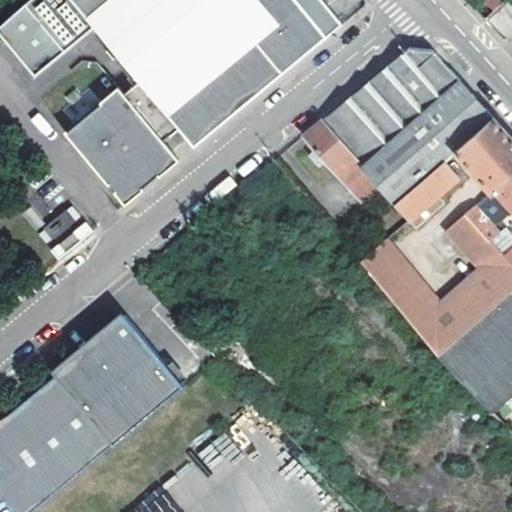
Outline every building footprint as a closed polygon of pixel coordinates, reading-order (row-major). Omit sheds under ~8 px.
[(30,0),(3,25),(0,27),(0,33),(37,76),(95,24),(144,79),(129,92),(122,85),(70,132),(131,201),(185,156),(170,138),(185,126),(200,144),(349,20),(332,0),(30,0)] [(506,39),(511,33),(511,0),(506,0),(504,2),(487,18),(506,39)] [(434,51),(409,48),(324,121),(381,186),(397,203),(453,154),(458,150),(495,118),(434,51)] [(496,189),(511,174),(511,136),(495,118),(458,150),(494,191),(496,189)] [(324,121),(305,136),(319,152),(312,158),(321,169),(328,162),(363,202),(381,186),(324,121)] [(456,157),(453,154),(397,203),(411,221),(460,177),(448,163),(456,157)] [(511,174),(496,189),(511,208),(511,174)] [(79,203),(51,226),(60,237),(88,213),(79,203)] [(466,216),(492,244),(503,234),(477,206),(466,216)] [(511,266),(504,257),(492,244),(466,216),(448,230),(481,267),(487,263),(511,289),(511,266)] [(88,237),(100,227),(93,219),(81,228),(88,237)] [(81,228),(66,241),(73,249),(88,237),(81,228)] [(332,228),(326,232),(328,237),(335,232),(332,228)] [(66,241),(58,248),(65,256),(73,249),(66,241)] [(388,241),(362,264),(443,362),(511,298),(511,289),(487,263),(481,267),(441,303),(388,241)] [(444,363),(490,413),(511,394),(511,298),(443,362),(444,363)] [(0,495),(13,511),(35,511),(76,478),(124,439),(170,400),(186,387),(129,317),(0,424),(0,495)] [(151,511),(170,511),(161,502),(151,511)]
